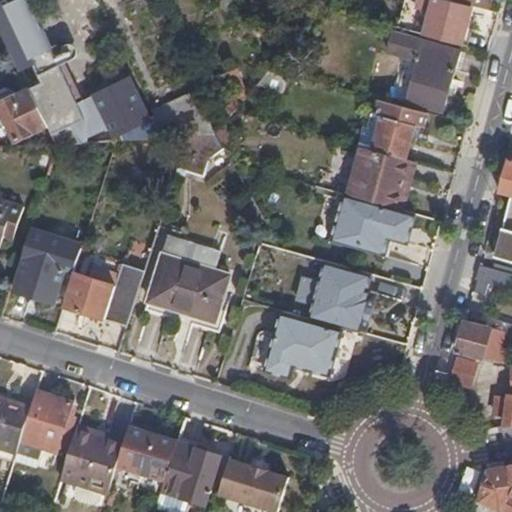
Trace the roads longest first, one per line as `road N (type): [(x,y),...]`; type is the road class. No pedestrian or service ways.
road 1 (residential): [(355,446),(0,333)]
road 2 (residential): [(511,56),(418,414)]
